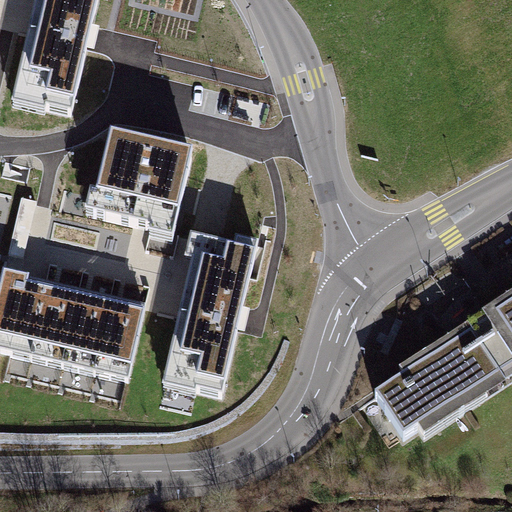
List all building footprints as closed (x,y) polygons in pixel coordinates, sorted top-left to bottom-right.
[(49,113),(73,118),(92,37),(100,0),(43,0),(37,26),(35,35),(18,106),(38,110),(49,113)] [(116,139),(96,217),(145,229),(173,236),(192,159),(116,139)] [(261,248),(203,234),(201,242),(184,309),(182,319),(166,385),(224,399),(242,323),(261,248)] [(6,277),(0,300),(0,352),(130,383),(147,310),(30,282),(6,277)] [(511,310),(501,317),(384,392),(422,451),(472,420),(511,393),(511,310)]
